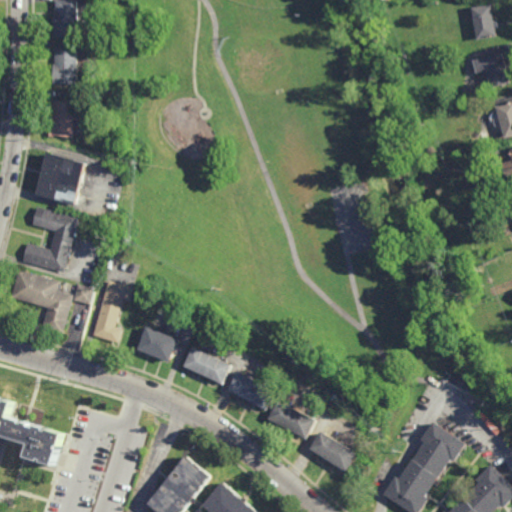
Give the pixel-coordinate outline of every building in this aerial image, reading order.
[(55,38),(54,16),(57,16),(56,0),(80,0),(80,38),(55,38)] [(476,9),(492,5),(499,37),(480,39),(476,9)] [(78,85),(54,84),(55,63),(56,63),(56,48),(79,49),(78,85)] [(486,58),(504,53),(511,83),(495,87),(486,58)] [(74,138),(51,135),(53,115),(54,115),(55,100),(78,102),(74,138)] [(498,106),(511,102),(511,138),(509,139),(498,106)] [(78,206),(38,195),(50,153),(90,164),(78,206)] [(65,272),(23,260),(28,242),(52,249),(57,230),(34,223),(39,206),(81,218),(65,272)] [(64,335),(42,329),(49,307),(12,297),(19,270),(61,282),(59,290),(75,295),(64,335)] [(132,302),(126,300),(118,327),(124,329),(120,344),(95,336),(111,281),(136,288),(132,302)] [(92,305),(74,300),(79,284),(97,289),(92,305)] [(181,339),(172,362),(140,349),(149,326),(181,339)] [(235,364),(227,383),(186,366),(195,346),(235,364)] [(269,410),(268,410),(269,408),(232,389),(241,370),(280,390),(269,410)] [(0,458),(2,451),(0,450),(0,434),(35,444),(31,458),(43,462),(44,458),(48,459),(47,462),(58,465),(63,450),(61,450),(62,445),(64,446),(67,434),(52,430),(52,432),(48,431),(48,428),(39,426),(38,428),(33,427),(34,424),(27,422),(27,424),(24,423),(25,421),(12,417),(16,403),(9,400),(8,403),(5,402),(5,399),(0,397),(0,458)] [(321,419),(311,438),(272,418),(281,399),(321,419)] [(456,460),(452,458),(427,496),(431,498),(421,511),(413,511),(386,493),(399,474),(402,477),(426,441),(423,439),(435,421),(467,443),(456,460)] [(351,471),(313,448),(324,429),(362,452),(351,471)] [(186,511),(160,511),(149,503),(187,456),(214,478),(186,511)] [(511,500),(506,506),(503,503),(494,511),(444,511),(446,510),(448,511),(450,511),(481,482),(478,479),(493,463),(511,482),(511,500)] [(213,511),(205,505),(224,482),(259,511),(213,511)]
